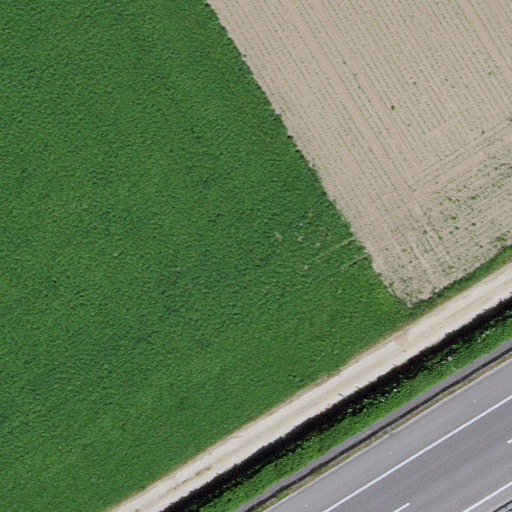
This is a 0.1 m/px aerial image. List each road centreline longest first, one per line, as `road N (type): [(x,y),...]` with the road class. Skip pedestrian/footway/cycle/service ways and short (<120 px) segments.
road 1 (track): [(137,511),(511,278)]
road 2 (motorway): [(511,439),(394,511)]
